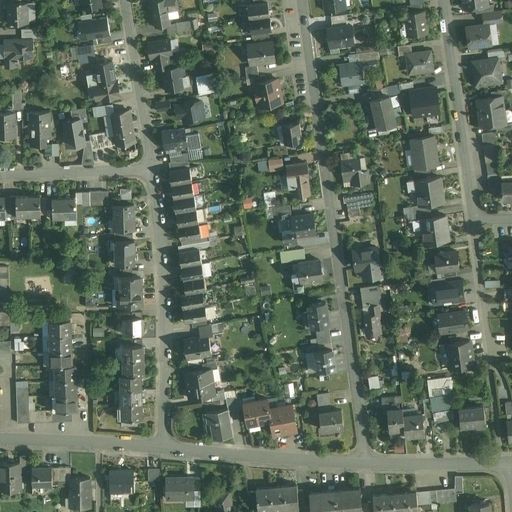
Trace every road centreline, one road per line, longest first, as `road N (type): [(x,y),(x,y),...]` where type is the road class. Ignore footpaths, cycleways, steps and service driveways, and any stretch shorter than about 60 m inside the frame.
road 1 (residential): [(366,463),(297,0)]
road 2 (residential): [(163,446),(164,307),(152,170)]
road 3 (residential): [(508,466),(472,223)]
road 4 (residential): [(472,223),(445,0)]
road 5 (residential): [(366,463),(163,446)]
road 6 (residential): [(152,170),(124,0)]
road 7 (residential): [(163,446),(0,439)]
road 8 (residential): [(0,174),(152,170)]
road 9 (residential): [(508,466),(366,463)]
